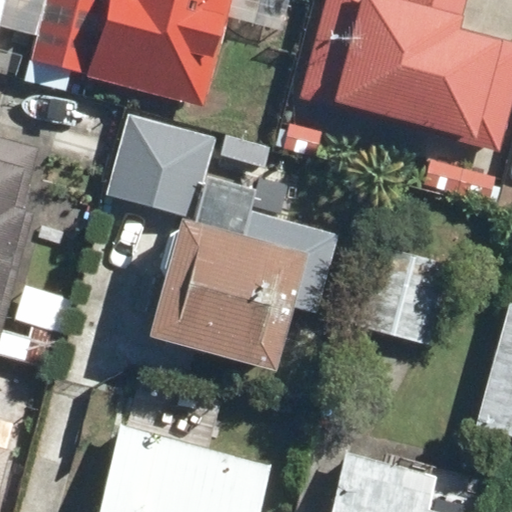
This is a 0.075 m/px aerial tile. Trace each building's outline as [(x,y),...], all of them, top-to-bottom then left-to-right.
[(0,0),(0,28),(29,37),(39,0),(0,0)] [(84,0),(42,0),(25,63),(196,110),(226,0),(94,0),(94,3),(84,0)] [(321,0),(293,96),(493,153),(511,88),(511,47),(453,31),(461,0),(321,0)] [(0,314),(27,212),(13,208),(30,143),(0,135),(0,314)] [(124,153),(105,223),(165,239),(184,170),(124,153)] [(173,216),(140,334),(268,369),(301,251),(173,216)] [(370,244),(349,325),(423,344),(444,263),(370,244)] [(511,304),(503,302),(469,426),(511,437),(511,304)] [(116,424),(91,511),(253,511),(266,462),(210,447),(218,416),(151,398),(143,431),(116,424)] [(340,451),(323,511),(511,511),(511,463),(507,462),(493,511),(437,511),(420,507),(428,475),(340,451)]
